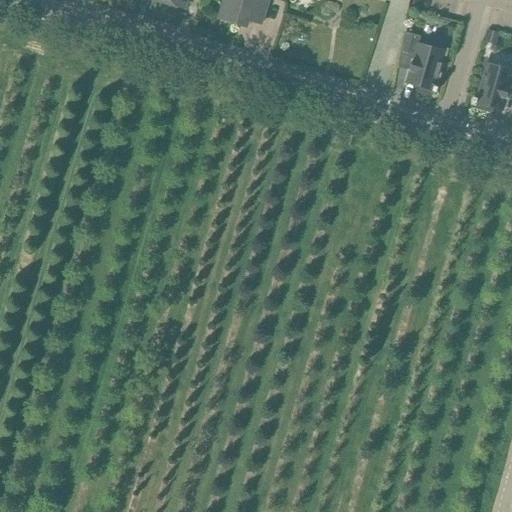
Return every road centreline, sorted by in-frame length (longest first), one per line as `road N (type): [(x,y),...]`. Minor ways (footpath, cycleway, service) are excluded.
road 1 (tertiary): [(444,129),(15,0)]
road 2 (residential): [(444,129),(483,0)]
